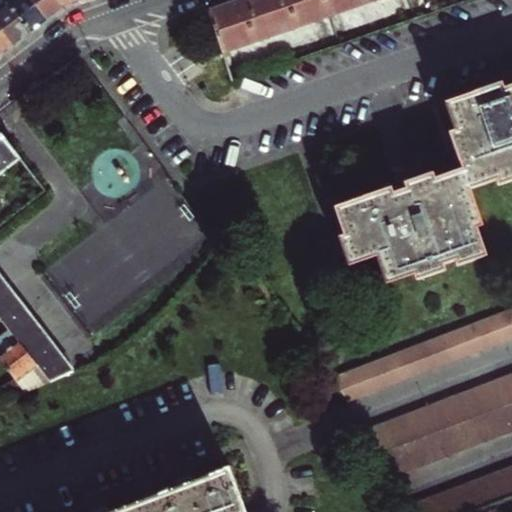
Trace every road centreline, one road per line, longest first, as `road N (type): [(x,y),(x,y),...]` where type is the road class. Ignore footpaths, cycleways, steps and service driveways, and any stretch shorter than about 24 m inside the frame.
road 1 (residential): [(118,16),(206,137),(511,29)]
road 2 (residential): [(274,511),(282,500),(249,417),(226,407),(0,493)]
road 3 (residential): [(118,16),(73,33),(0,88)]
